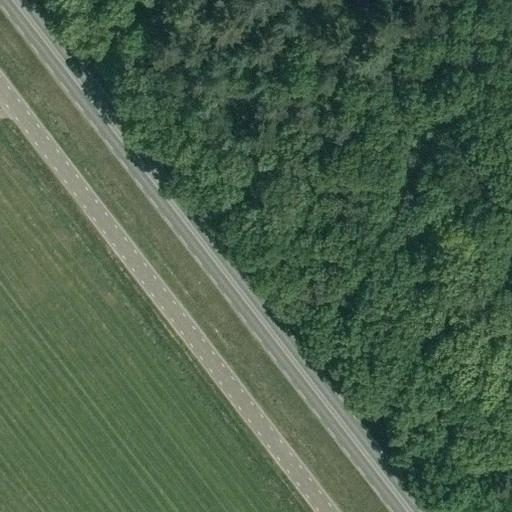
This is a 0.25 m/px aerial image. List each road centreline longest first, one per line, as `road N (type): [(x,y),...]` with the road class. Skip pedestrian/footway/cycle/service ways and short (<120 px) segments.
road 1 (unclassified): [(511,501),(163,69),(96,0)]
road 2 (primary): [(408,511),(13,0)]
road 3 (unclassified): [(328,511),(0,83)]
